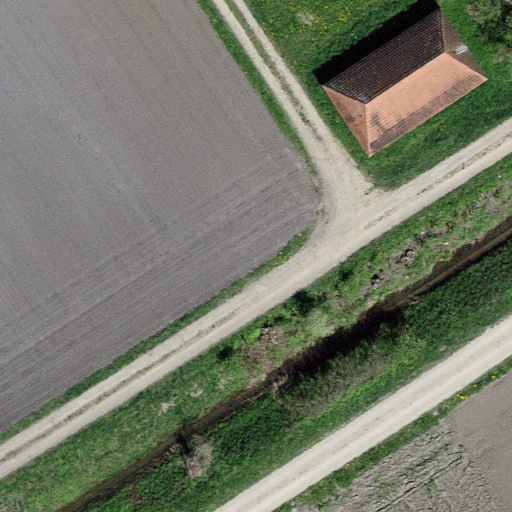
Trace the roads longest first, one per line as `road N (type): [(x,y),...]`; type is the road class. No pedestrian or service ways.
road 1 (track): [(362,193),(0,432)]
road 2 (track): [(185,511),(511,300)]
road 3 (track): [(362,193),(230,0)]
road 4 (track): [(511,99),(362,193)]
